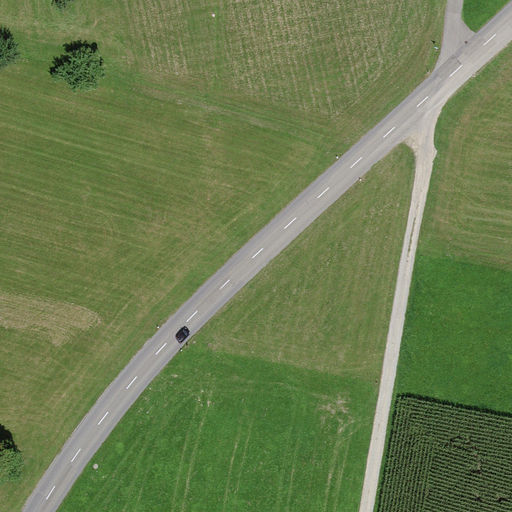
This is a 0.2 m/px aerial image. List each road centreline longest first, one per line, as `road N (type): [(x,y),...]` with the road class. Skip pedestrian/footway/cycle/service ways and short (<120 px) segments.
road 1 (tertiary): [(511,21),(160,349),(40,511)]
road 2 (track): [(366,511),(430,114),(457,51),(456,0)]
